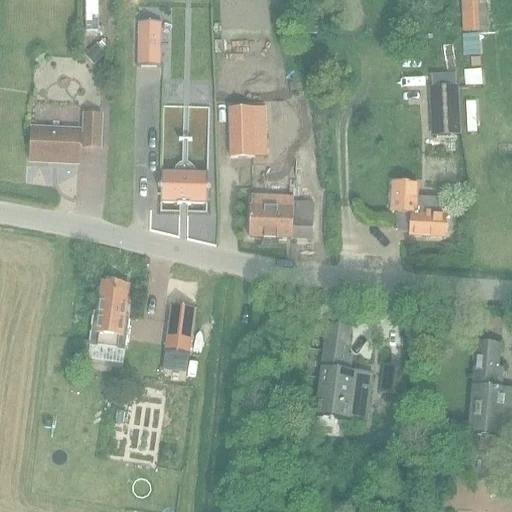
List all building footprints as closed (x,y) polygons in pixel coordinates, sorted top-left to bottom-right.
[(96,0),(80,0),(81,27),(97,27),(96,0)] [(136,68),(160,68),(161,23),(137,23),(136,68)] [(85,56),(94,65),(106,54),(97,45),(85,56)] [(479,60),(471,60),(471,68),(480,68),(479,60)] [(481,71),(464,72),(465,88),(482,87),(481,71)] [(456,88),(437,88),(438,136),(459,136),(458,88),(456,88)] [(264,108),(229,109),(230,157),(254,157),(253,132),(265,132),(264,108)] [(31,163),(78,165),(79,147),(83,147),(83,148),(99,149),(101,117),(85,116),(84,134),(79,134),(79,132),(32,130),(31,163)] [(211,188),(208,186),(208,173),(161,172),(161,185),(157,188),(161,191),(161,203),(177,203),(177,204),(191,205),(191,203),(207,204),(208,192),(211,188)] [(417,200),(419,186),(395,184),(393,211),(398,211),(397,225),(412,227),(411,238),(444,240),(445,220),(438,219),(440,202),(417,200)] [(293,200),(251,198),(250,240),(313,242),(315,206),(293,205),(293,200)] [(94,312),(89,345),(124,350),(129,317),(124,317),(129,286),(118,284),(116,280),(109,279),(105,282),(103,282),(98,313),(94,312)] [(195,309),(171,306),(165,352),(189,355),(195,309)] [(353,355),(348,354),(351,328),(327,325),(316,416),(366,422),(373,373),(351,371),(353,355)] [(469,434),(511,437),(511,388),(501,388),(502,368),(498,367),(500,345),(477,343),(469,434)] [(381,392),(404,395),(407,367),(385,364),(381,392)]
